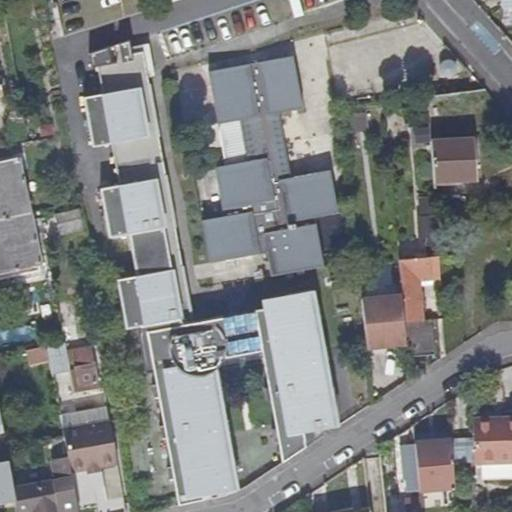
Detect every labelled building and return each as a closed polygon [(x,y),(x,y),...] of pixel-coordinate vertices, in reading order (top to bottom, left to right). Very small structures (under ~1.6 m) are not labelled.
[(313,432),(337,428),(332,401),(335,400),(333,389),(330,389),(325,360),(328,359),(325,348),(322,348),(317,319),(320,318),(317,302),(314,302),(311,286),(286,291),(286,289),(276,291),(276,293),(263,295),(264,304),(192,317),(144,58),(133,59),(130,41),(89,54),(89,67),(94,66),(100,95),(80,98),(90,148),(110,144),(118,185),(99,190),(109,239),(128,234),(137,276),(117,280),(128,329),(139,327),(148,373),(155,372),(157,385),(154,386),(156,397),(159,397),(164,426),(161,427),(163,439),(166,438),(171,468),(168,469),(170,480),(173,479),(178,508),(204,502),(203,498),(236,491),(233,474),(236,473),(233,461),(230,462),(224,432),(228,432),(225,420),(222,421),(212,366),(220,360),(221,362),(261,354),(268,389),(265,390),(267,402),(270,401),(276,431),(273,431),(275,443),(278,442),(283,464),(301,452),(306,449),(304,442),(314,440),(313,432)] [(208,74),(218,126),(219,127),(240,123),(248,165),(264,254),(267,254),(268,260),(271,277),(322,268),(313,218),(337,214),(329,173),(290,180),(278,115),(302,111),(292,58),(208,74)] [(473,114),(472,92),(427,98),(428,119),(464,115),(465,122),(472,121),(471,114),(473,114)] [(428,130),(414,131),(415,145),(429,144),(428,130)] [(476,182),(474,141),(430,144),(433,184),(476,182)] [(11,162),(0,164),(0,281),(32,275),(40,273),(38,265),(28,214),(17,161),(11,162)] [(264,254),(248,165),(214,172),(223,221),(231,261),(264,254)] [(440,279),(435,210),(420,211),(421,219),(419,219),(421,238),(429,237),(429,244),(426,244),(427,259),(399,261),(400,282),(402,295),(404,324),(422,323),(419,280),(440,279)] [(231,261),(223,221),(202,225),(210,264),(231,261)] [(362,299),(367,348),(406,344),(404,324),(402,295),(362,299)] [(73,337),(66,297),(56,299),(64,338),(73,337)] [(435,356),(431,322),(422,323),(404,324),(406,344),(408,358),(435,356)] [(70,372),(65,344),(46,348),(51,375),(70,372)] [(96,385),(92,366),(75,369),(79,388),(96,385)] [(511,418),(473,419),(474,464),(511,463),(511,418)] [(117,465),(109,423),(62,432),(63,437),(70,473),(117,465)] [(77,511),(70,473),(63,437),(43,441),(47,463),(53,462),(57,482),(12,490),(14,500),(16,511),(22,511),(33,510),(33,511),(77,511)] [(418,478),(419,489),(452,488),(450,441),(414,444),(400,444),(401,480),(418,478)] [(7,461),(0,462),(0,502),(14,500),(12,490),(7,461)] [(421,511),(420,499),(404,501),(405,511),(421,511)]
